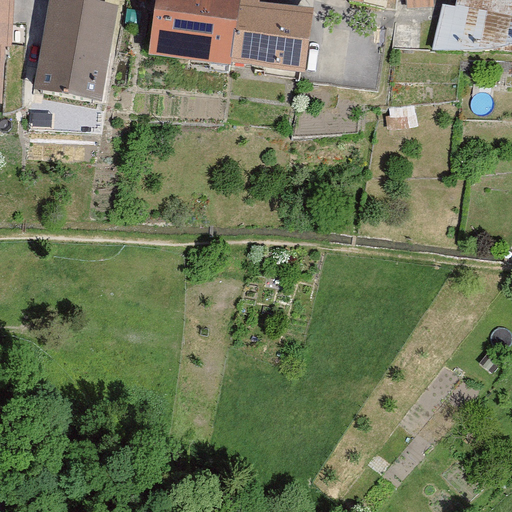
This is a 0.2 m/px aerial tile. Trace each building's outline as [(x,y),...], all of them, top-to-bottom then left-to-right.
[(18,0),(0,0),(0,115),(1,115),(6,51),(14,52),(18,0)] [(207,71),(221,0),(133,0),(133,3),(127,63),(207,71)] [(221,0),(207,71),(282,79),(297,9),(244,3),(243,0),(221,0)] [(511,48),(511,0),(456,0),(456,6),(443,5),(433,51),(511,48)] [(102,109),(119,13),(50,1),(33,97),(102,109)]
